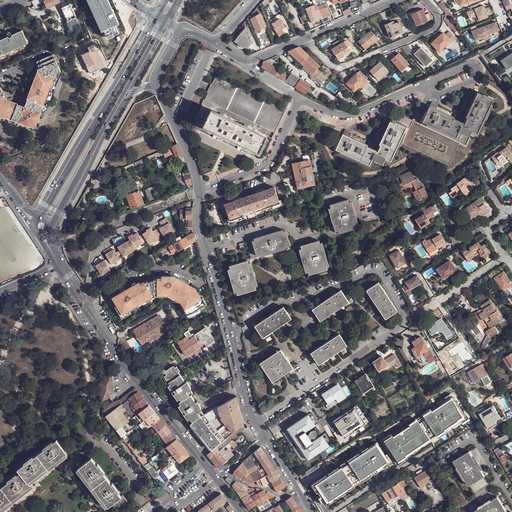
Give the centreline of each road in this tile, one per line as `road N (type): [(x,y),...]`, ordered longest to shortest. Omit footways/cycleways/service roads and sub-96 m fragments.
road 1 (residential): [(154,83),(196,176),(200,235),(263,436)]
road 2 (tertiary): [(205,463),(106,338),(60,264)]
road 3 (tertiary): [(157,17),(40,217)]
road 4 (residential): [(216,42),(249,59),(368,12)]
road 5 (tertiary): [(50,226),(123,94)]
